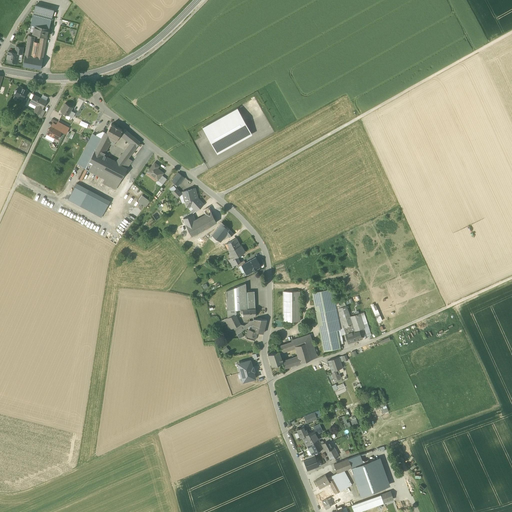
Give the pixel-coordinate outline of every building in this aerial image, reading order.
[(48,16),(50,9),(35,5),(34,12),(48,16)] [(32,25),(49,29),(52,17),(48,16),(34,12),(30,25),(32,25)] [(41,36),(47,37),(49,29),(32,25),(31,32),(33,33),(33,34),(41,36)] [(38,50),(37,58),(31,57),(34,42),(34,41),(34,39),(34,36),(28,35),(25,55),(23,66),(41,69),(43,59),(44,51),(38,50)] [(40,43),(34,42),(31,57),(37,58),(38,50),(44,51),(45,47),(39,46),(40,43)] [(12,64),(15,64),(16,63),(17,63),(19,54),(19,53),(15,53),(8,51),(6,61),(11,62),(12,64)] [(17,97),(22,99),(24,96),(27,90),(19,86),(17,90),(15,90),(14,92),(15,94),(18,95),(17,97)] [(39,114),(40,114),(42,109),(46,101),(34,95),(30,102),(37,105),(34,111),(39,114)] [(61,111),(68,115),(71,110),(72,107),(65,103),(61,111)] [(237,108),(202,127),(214,149),(249,130),(237,108)] [(111,124),(106,133),(117,139),(122,130),(111,124)] [(49,130),(47,134),(51,136),(55,138),(57,135),(59,136),(61,131),(53,127),(51,126),(50,128),(49,130)] [(131,142),(125,151),(130,155),(140,142),(125,130),(121,134),(131,142)] [(214,149),(217,154),(252,134),(249,130),(214,149)] [(115,143),(117,139),(106,133),(104,132),(102,136),(110,140),(115,143)] [(105,179),(108,173),(88,163),(94,151),(101,138),(96,135),(93,134),(77,164),(105,179)] [(101,138),(94,151),(103,156),(110,142),(109,142),(110,140),(102,136),(101,138)] [(127,168),(122,166),(116,163),(103,156),(94,151),(88,163),(108,173),(121,180),(127,168)] [(123,154),(116,163),(122,166),(128,158),(123,154)] [(132,161),(128,158),(122,166),(127,168),(132,161)] [(147,172),(157,180),(161,175),(163,173),(157,168),(158,166),(154,163),(147,172)] [(108,173),(105,179),(103,182),(116,189),(121,180),(108,173)] [(172,182),(177,186),(184,177),(178,173),(172,182)] [(68,199),(101,217),(105,211),(83,199),(87,191),(88,190),(76,183),(68,199)] [(182,194),(185,202),(185,201),(197,198),(195,188),(182,192),(182,194)] [(172,192),(177,197),(179,196),(181,194),(176,189),(172,192)] [(109,203),(87,191),(83,199),(105,211),(109,203)] [(138,201),(145,207),(150,201),(142,195),(138,201)] [(198,198),(197,198),(185,201),(186,207),(191,206),(196,211),(203,204),(198,198)] [(207,215),(195,221),(186,225),(191,235),(216,222),(209,207),(204,210),(207,215)] [(195,221),(192,215),(183,219),(186,225),(195,221)] [(219,241),(225,233),(228,229),(221,223),(211,235),(217,239),(219,241)] [(227,248),(229,251),(240,245),(236,238),(225,244),(227,248)] [(218,248),(220,252),(227,248),(225,244),(218,248)] [(241,245),(240,245),(229,251),(232,257),(233,258),(237,256),(245,252),(241,245)] [(228,260),(232,267),(236,265),(240,262),(237,256),(233,258),(232,257),(228,260)] [(245,271),(247,274),(260,266),(255,257),(242,265),(245,271)] [(235,314),(235,309),(234,292),(246,291),(246,280),(227,289),(228,317),(234,314),(235,314)] [(312,292),(324,351),(340,348),(339,344),(337,336),(336,330),(340,329),(336,309),(332,288),(312,292)] [(254,291),(246,291),(234,292),(235,309),(241,309),(254,308),(254,291)] [(284,321),(300,321),(300,291),(284,291),(284,320),(284,321)] [(349,326),(352,325),(350,318),(346,305),(338,308),(345,327),(349,326)] [(345,327),(338,308),(336,309),(340,329),(343,328),(345,327)] [(364,313),(358,315),(363,329),(366,337),(371,335),(364,313)] [(228,317),(227,318),(232,328),(233,328),(239,325),(234,314),(228,317)] [(240,324),(235,314),(234,314),(239,325),(242,330),(249,325),(249,321),(253,321),(253,320),(248,320),(248,322),(244,324),(240,324)] [(358,315),(350,318),(352,325),(354,331),(356,334),(359,333),(358,331),(363,329),(358,315)] [(229,329),(232,328),(227,318),(220,321),(222,326),(226,324),(229,329)] [(253,321),(252,325),(265,327),(266,320),(265,320),(260,319),(253,320),(253,321)] [(235,331),(236,334),(237,333),(241,331),(242,330),(239,325),(233,328),(235,331)] [(263,333),(265,327),(252,325),(251,328),(251,330),(249,330),(248,334),(256,336),(257,331),(263,333)] [(356,334),(354,331),(351,332),(346,333),(348,340),(353,339),(354,341),(357,340),(356,334)] [(294,346),(296,346),(305,343),(311,341),(309,334),(292,339),(293,341),(294,346)] [(295,347),(294,346),(293,341),(277,347),(278,351),(279,351),(279,352),(295,347)] [(311,341),(305,343),(311,359),(317,357),(311,341)] [(296,346),(299,356),(301,362),(311,359),(305,343),(296,346)] [(268,354),(272,366),(282,363),(282,362),(279,352),(279,351),(278,351),(268,354)] [(328,360),(331,371),(335,370),(338,369),(342,368),(340,362),(339,357),(328,360)] [(250,360),(239,363),(240,366),(238,366),(242,379),(243,378),(244,381),(255,378),(253,371),(254,371),(253,367),(252,367),(250,360)] [(337,375),(335,370),(331,371),(333,375),(332,375),(334,380),(341,378),(339,374),(337,375)] [(386,405),(380,407),(382,413),(388,411),(386,405)] [(303,416),(306,422),(313,420),(314,417),(316,416),(314,412),(305,416),(303,416)] [(308,434),(313,442),(318,439),(315,434),(314,431),(308,434)] [(302,437),(307,445),(313,442),(308,434),(306,435),(305,433),(304,434),(304,435),(302,436),(302,437)] [(323,448),(323,447),(320,442),(318,439),(313,442),(318,450),(323,448)] [(324,447),(327,451),(332,448),(328,441),(328,440),(326,441),(323,442),(322,443),(324,447)] [(307,445),(311,454),(313,453),(318,451),(313,442),(307,445)] [(334,447),(332,448),(327,451),(327,452),(330,458),(338,454),(334,447)] [(360,454),(348,459),(351,467),(363,463),(360,454)] [(307,459),(304,460),(307,469),(318,465),(315,456),(307,459)] [(380,457),(375,459),(385,487),(390,486),(380,457)] [(334,464),(337,472),(339,471),(344,470),(351,467),(348,459),(334,464)] [(361,496),(385,487),(375,459),(363,463),(351,467),(361,496)] [(344,470),(339,471),(348,487),(352,485),(344,470)] [(335,493),(348,487),(339,471),(337,472),(337,473),(332,475),(332,476),(330,477),(327,478),(330,482),(329,482),(335,492),(335,493)] [(319,488),(321,487),(323,486),(329,482),(330,482),(327,478),(325,474),(315,480),(319,487),(319,488)] [(329,500),(323,486),(319,488),(316,489),(325,508),(339,501),(337,496),(329,500)] [(390,491),(383,494),(385,502),(393,499),(390,491)] [(351,505),(353,511),(358,511),(361,511),(383,503),(383,502),(381,495),(351,505)]
